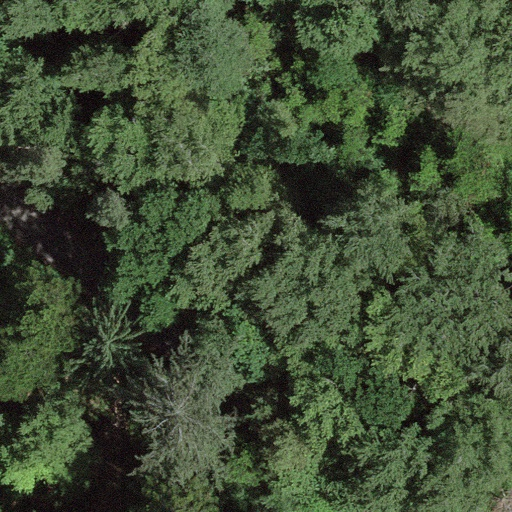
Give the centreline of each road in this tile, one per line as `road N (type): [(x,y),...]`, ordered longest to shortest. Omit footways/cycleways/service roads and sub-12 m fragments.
road 1 (unclassified): [(398,511),(184,361),(0,213)]
road 2 (track): [(427,0),(442,94),(511,150)]
